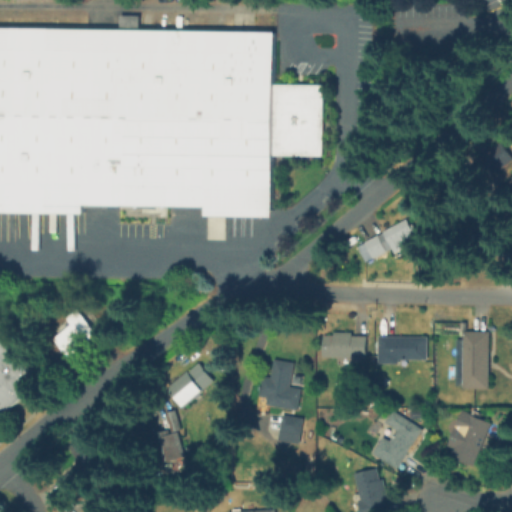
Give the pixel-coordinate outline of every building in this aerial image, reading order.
[(139,25),(139,15),(120,15),(120,25),(139,25)] [(0,27),(0,212),(86,213),(86,204),(204,206),(204,215),(272,216),(273,155),(323,156),(324,84),(274,84),(274,31),(0,27)] [(501,141),(511,155),(511,159),(478,185),(455,203),(443,188),(469,168),(485,156),(481,151),(488,146),(490,149),(501,141)] [(360,249),(367,245),(365,243),(405,218),(427,251),(417,258),(409,245),(396,254),(391,246),(386,250),(388,253),(375,261),(373,258),(367,262),(360,249)] [(468,232),(511,232),(511,259),(502,259),(502,275),(467,275),(468,232)] [(67,317),(78,308),(98,333),(69,356),(54,338),(72,324),(67,317)] [(0,330),(41,382),(0,415),(0,330)] [(460,334),(493,335),(492,391),(458,390),(460,334)] [(327,336),(370,337),(369,360),(326,359),(327,336)] [(401,365),(378,365),(378,338),(428,338),(428,360),(401,360),(401,365)] [(276,362),(296,366),(291,388),(305,391),(301,410),(267,403),(276,362)] [(218,385),(186,411),(170,391),(203,365),(218,385)] [(449,456),(452,448),(450,447),(464,413),(471,416),(473,410),(485,415),(482,422),(492,426),(475,467),(449,456)] [(189,458),(164,469),(152,438),(171,430),(165,416),(179,411),(185,428),(178,431),(189,458)] [(280,441),(300,442),(302,416),(281,415),(280,441)] [(372,454),(382,437),(392,442),(398,432),(386,425),(392,415),(422,432),(401,470),(372,454)] [(69,449),(88,436),(107,466),(98,472),(103,479),(69,500),(57,481),(78,467),(69,449)] [(357,476),(379,472),(380,480),(386,479),(391,500),(387,501),(388,511),(360,511),(358,500),(362,500),(357,476)] [(106,511),(106,493),(91,494),(91,511),(106,511)]
